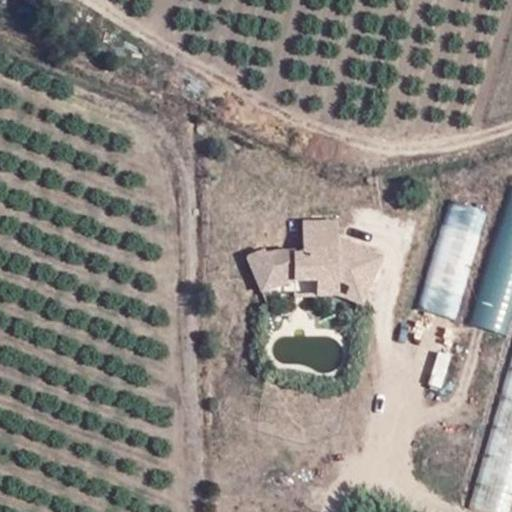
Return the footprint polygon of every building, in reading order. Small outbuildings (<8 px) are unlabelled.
[(157,0),(120,0),(154,10),(157,0)] [(223,0),(180,0),(174,26),(215,36),(223,0)] [(289,0),(244,0),(227,61),(268,73),(289,0)] [(357,0),(310,0),(287,83),(331,95),(357,0)] [(417,0),(368,0),(343,99),(389,110),(417,0)] [(423,0),(392,115),(461,129),(496,0),(423,0)] [(490,212),(445,199),(413,307),(457,320),(490,212)] [(244,256),(265,300),(294,281),(319,282),(319,295),(340,295),(338,281),(351,283),(365,301),(381,253),(340,233),(340,220),(301,218),(302,247),(266,247),(244,256)] [(441,386),(450,354),(437,350),(428,382),(441,386)] [(508,511),(511,500),(511,353),(470,498),(507,511),(508,511)]
